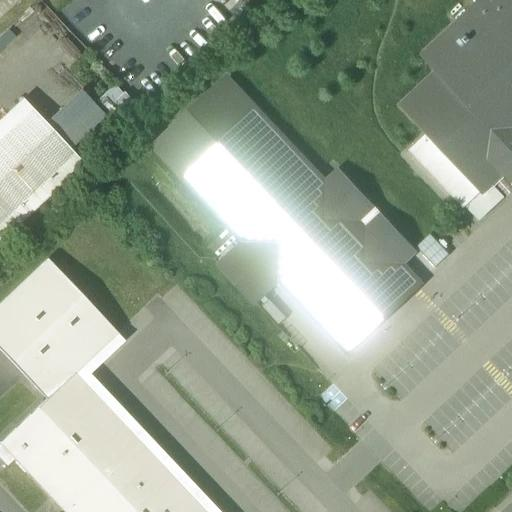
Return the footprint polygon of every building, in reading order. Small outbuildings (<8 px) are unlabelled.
[(511,0),(481,0),(422,56),(437,72),(400,107),(426,134),(409,151),(463,209),(481,192),(481,193),(502,174),(503,175),(511,184),(511,0)] [(48,90),(31,72),(21,80),(32,91),(23,100),(40,118),(49,109),(39,98),(48,90)] [(348,362),(426,288),(411,271),(424,259),(334,163),(319,175),(228,75),(149,146),(237,244),(214,266),(255,310),(276,290),(348,362)] [(31,109),(0,138),(0,223),(12,213),(19,206),(26,199),(31,195),(51,175),(73,154),(31,109)] [(51,175),(31,195),(39,203),(59,184),(51,175)] [(31,204),(26,199),(19,206),(24,211),(31,204)] [(24,211),(19,206),(12,213),(20,222),(27,215),(24,211)] [(115,419),(102,404),(103,404),(102,403),(101,404),(88,389),(88,388),(87,389),(74,375),(75,375),(74,374),(76,373),(77,373),(76,372),(90,359),(91,359),(91,358),(105,345),(106,345),(106,344),(116,335),(117,334),(116,333),(116,334),(102,320),(103,319),(102,318),(102,319),(89,305),(89,304),(88,304),(75,290),(75,289),(74,290),(61,275),(61,274),(60,275),(47,261),(48,260),(47,260),(36,270),(35,269),(35,270),(35,271),(21,284),(20,284),(20,285),(6,298),(6,297),(5,298),(6,299),(0,303),(0,351),(4,356),(4,357),(4,356),(18,371),(32,385),(32,386),(45,399),(45,400),(29,416),(29,415),(28,415),(29,416),(14,429),(14,430),(0,442),(0,445),(13,459),(13,460),(14,459),(27,474),(27,475),(28,474),(42,489),(41,489),(41,490),(42,489),(56,504),(55,504),(56,505),(56,504),(63,511),(203,511),(201,509),(202,509),(201,508),(200,509),(187,494),(187,493),(186,494),(173,479),(173,478),(172,479),(159,464),(159,463),(158,464),(144,449),(145,449),(144,448),(144,449),(130,434),(131,434),(130,433),(130,434),(116,419),(117,419),(116,418),(115,419)]
